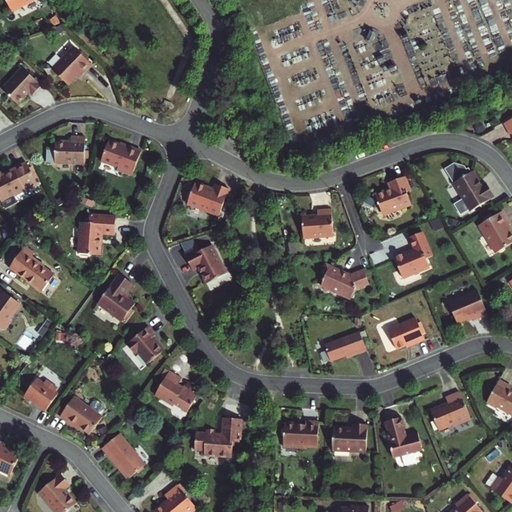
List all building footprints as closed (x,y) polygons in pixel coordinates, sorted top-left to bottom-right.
[(33,0),(5,0),(12,11),(33,0)] [(68,86),(76,78),(80,73),(82,75),(92,65),(87,60),(79,52),(73,47),(51,69),(68,86)] [(81,50),(79,52),(87,60),(89,58),(81,50)] [(23,68),(1,90),(19,106),(26,98),(25,96),(28,93),(29,94),(30,92),(33,95),(42,85),(23,68)] [(238,128),(232,138),(241,143),(246,133),(238,128)] [(72,142),(57,142),(57,151),(49,151),(48,163),(60,163),(86,164),(86,137),(73,136),(72,142)] [(127,147),(110,141),(102,162),(119,168),(119,170),(133,176),(142,151),(127,145),(127,147)] [(0,175),(0,174),(0,200),(1,203),(14,195),(15,197),(38,184),(26,163),(7,174),(7,175),(2,178),(0,175)] [(466,205),(470,212),(489,200),(489,199),(493,196),(486,184),(481,187),(472,172),(465,176),(465,175),(462,177),(463,178),(453,183),(462,199),(462,201),(464,205),(466,205)] [(406,176),(390,182),(393,190),(389,191),(389,189),(378,194),(384,212),(385,213),(386,214),(388,214),(413,204),(409,192),(412,190),(406,176)] [(210,187),(196,182),(188,204),(220,217),(230,189),(217,184),(215,190),(213,189),(213,190),(209,189),(210,187)] [(315,214),(303,216),(305,238),(334,235),(332,209),(319,210),(319,216),(315,217),(315,214)] [(503,211),(480,225),(497,252),(511,243),(511,231),(508,225),(510,224),(503,211)] [(91,224),(82,223),(79,252),(81,254),(89,255),(91,254),(101,255),(103,235),(116,236),(118,217),(92,215),(91,224)] [(417,250),(397,259),(405,279),(431,268),(428,260),(434,258),(424,233),(412,238),(417,250)] [(203,246),(188,254),(197,270),(204,267),(206,271),(205,272),(210,282),(228,273),(230,269),(216,244),(204,250),(203,246)] [(25,246),(9,268),(33,285),(32,286),(42,293),(54,275),(44,267),(45,265),(32,256),(35,253),(25,246)] [(325,281),(323,286),(353,299),(357,288),(370,284),(365,269),(349,274),(348,273),(346,274),(343,273),(344,272),(341,270),(341,269),(328,263),(323,273),(328,275),(327,277),(326,277),(324,281),(325,281)] [(124,294),(126,291),(132,283),(119,274),(97,303),(121,321),(126,314),(136,302),(129,297),(124,294)] [(0,328),(3,330),(7,329),(13,322),(12,318),(21,304),(1,290),(0,291),(0,328)] [(480,290),(451,303),(459,324),(474,317),(475,320),(490,314),(480,290)] [(418,318),(389,330),(398,349),(417,341),(418,343),(427,339),(418,318)] [(133,338),(127,343),(135,353),(137,352),(146,364),(163,351),(158,343),(157,345),(152,339),(155,336),(148,327),(137,335),(133,338)] [(357,351),(358,354),(367,351),(360,332),(326,344),(331,361),(346,355),(357,351)] [(160,377),(163,379),(168,371),(164,369),(160,377)] [(180,378),(168,371),(163,379),(155,392),(156,397),(171,406),(172,405),(185,412),(196,394),(182,385),(181,387),(176,384),(180,378)] [(37,376),(25,392),(38,402),(37,404),(46,410),(59,393),(56,390),(58,387),(46,378),(43,381),(37,376)] [(511,384),(501,378),(488,401),(497,407),(498,406),(511,413),(511,389),(511,387),(511,384)] [(431,408),(440,429),(453,423),(453,426),(472,418),(460,391),(446,397),(448,401),(431,408)] [(72,398),(57,418),(65,424),(67,422),(78,430),(87,436),(99,418),(72,398)] [(195,432),(194,449),(204,449),(204,454),(231,456),(232,438),(240,439),(241,418),(222,417),(221,434),(215,433),(215,430),(206,429),(206,433),(195,432)] [(388,441),(393,459),(422,451),(416,431),(406,434),(401,418),(384,423),(390,441),(388,441)] [(284,421),(283,445),(307,446),(307,445),(317,446),(318,421),(305,420),(304,424),(297,424),(297,422),(284,421)] [(67,422),(65,424),(77,433),(78,430),(67,422)] [(333,426),(332,450),(366,453),(367,425),(354,424),(353,428),(351,428),(351,429),(347,429),(347,427),(333,426)] [(121,431),(103,446),(117,464),(119,462),(129,475),(146,461),(121,431)] [(0,442),(0,469),(11,475),(20,454),(8,448),(7,450),(2,448),(4,444),(0,442)] [(501,475),(492,487),(511,501),(511,464),(502,476),(501,475)] [(64,511),(74,504),(66,494),(65,495),(63,492),(64,491),(63,490),(68,487),(58,476),(36,494),(50,511),(64,511)] [(161,502),(155,507),(158,511),(183,511),(185,511),(189,511),(196,507),(177,483),(165,493),(169,498),(162,503),(161,502)] [(459,505),(451,511),(485,511),(468,493),(457,502),(459,505)]
